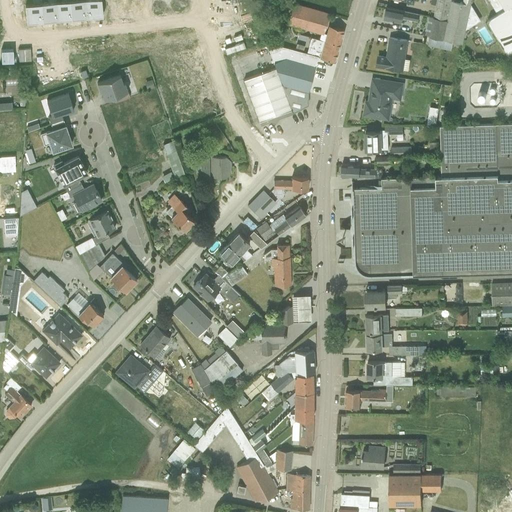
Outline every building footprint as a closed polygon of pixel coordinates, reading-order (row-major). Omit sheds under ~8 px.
[(85,0),(71,1),(72,18),(87,17),(85,0)] [(102,16),(100,0),(85,0),(87,17),(102,16)] [(462,0),(462,3),(451,1),(447,20),(433,17),(429,36),(462,44),(465,30),(471,4),(471,0),(462,0)] [(436,0),(433,17),(447,20),(451,1),(450,0),(436,0)] [(487,20),(508,54),(511,51),(511,0),(489,0),(497,14),(487,20)] [(71,1),(56,3),(57,20),(72,18),(71,1)] [(56,3),(41,4),(42,21),(57,20),(56,3)] [(329,14),(319,11),(292,3),(287,23),(321,32),(323,33),(329,14)] [(41,4),(25,5),(27,22),(42,21),(41,4)] [(471,4),(465,30),(481,20),(471,4)] [(419,14),(386,7),(384,18),(401,22),(402,18),(417,21),(419,14)] [(321,32),(319,40),(324,41),(325,39),(340,43),(344,29),(328,25),(326,34),(323,33),(321,32)] [(324,41),(319,40),(311,37),(306,53),(317,56),(335,60),(340,43),(325,39),(324,41)] [(405,59),(408,40),(390,38),(387,57),(378,56),(376,66),(408,71),(410,59),(405,59)] [(430,38),(426,42),(433,49),(436,45),(430,38)] [(269,50),(275,67),(244,79),(259,121),(262,120),(263,123),(270,121),(275,123),(277,118),(292,112),(307,105),(307,103),(307,92),(310,83),(311,79),(312,74),(317,56),(306,53),(281,46),(269,50)] [(31,61),(30,48),(18,49),(18,61),(31,61)] [(13,49),(1,50),(1,62),(13,61),(13,49)] [(120,75),(97,83),(100,92),(101,91),(104,99),(112,96),(114,102),(129,97),(127,91),(124,82),(123,83),(120,75)] [(147,89),(154,87),(151,79),(144,82),(147,89)] [(364,114),(390,118),(393,99),(401,100),(404,84),(373,79),(371,90),(373,90),(371,103),(366,102),(364,114)] [(0,110),(12,109),(11,102),(0,102),(0,110)] [(427,124),(435,124),(438,107),(430,106),(427,124)] [(51,124),(52,130),(40,134),(44,145),(49,144),(51,151),(71,144),(63,120),(51,124)] [(382,187),(352,188),(355,260),(355,263),(356,267),(358,269),(361,272),(364,274),(367,275),(370,275),(413,274),(439,273),(442,276),(457,275),(457,272),(511,270),(511,122),(478,124),(439,126),(440,142),(440,154),(441,175),(392,177),(382,177),(382,187)] [(375,131),(365,132),(366,150),(374,149),(374,150),(376,150),(376,149),(388,149),(388,134),(403,133),(402,125),(385,125),(385,129),(380,130),(380,131),(375,131)] [(166,154),(175,151),(172,141),(162,144),(166,154)] [(440,142),(429,142),(429,155),(440,154),(440,142)] [(391,146),(391,155),(411,155),(411,146),(391,146)] [(29,164),(36,161),(30,148),(24,150),(29,164)] [(175,151),(166,154),(175,179),(184,176),(175,151)] [(61,160),(52,165),(66,191),(81,184),(77,177),(86,173),(85,170),(82,165),(77,156),(63,163),(61,160)] [(203,157),(203,177),(208,177),(208,176),(211,176),(211,177),(225,177),(229,173),(229,160),(225,156),(203,157)] [(341,175),(375,176),(380,177),(382,175),(383,173),(382,170),(381,169),(359,168),(359,164),(342,164),(341,175)] [(164,182),(173,178),(170,171),(161,176),(164,182)] [(273,180),(273,194),(281,194),(281,189),(291,189),(307,189),(307,177),(291,177),(291,181),(273,180)] [(83,189),(81,184),(66,191),(69,197),(72,196),(75,201),(72,203),(77,212),(80,210),(80,211),(101,200),(96,190),(95,191),(92,184),(83,189)] [(263,190),(247,206),(252,210),(248,214),(255,221),(259,218),(260,219),(275,202),(263,190)] [(61,201),(68,197),(65,192),(58,196),(61,201)] [(184,230),(193,220),(186,214),(190,210),(174,194),(166,201),(171,206),(166,212),(172,218),(171,218),(174,221),(175,221),(184,230)] [(54,206),(49,209),(54,217),(59,215),(54,206)] [(284,216),(286,219),(273,228),(278,235),(305,215),(298,206),(284,216)] [(107,211),(88,220),(96,236),(91,238),(95,245),(98,243),(109,237),(106,231),(115,227),(107,211)] [(241,211),(234,219),(245,228),(251,221),(241,211)] [(10,215),(0,215),(0,233),(11,234),(10,215)] [(264,241),(275,233),(272,230),(265,222),(256,229),(264,241)] [(260,249),(267,244),(253,231),(247,237),(260,249)] [(228,243),(245,260),(252,255),(245,249),(249,244),(237,233),(228,243)] [(78,254),(95,245),(91,238),(91,237),(74,246),(78,254)] [(78,254),(87,271),(96,263),(104,255),(98,243),(95,245),(78,254)] [(228,243),(218,253),(230,264),(235,260),(239,264),(240,264),(245,260),(228,243)] [(270,258),(288,257),(288,244),(276,245),(276,249),(270,249),(263,254),(264,262),(270,258)] [(102,270),(125,291),(136,279),(124,269),(126,267),(112,253),(100,265),(102,266),(100,268),(102,270)] [(288,257),(270,258),(270,266),(273,266),(274,285),(290,285),(289,257),(288,257)] [(100,268),(96,263),(87,271),(92,279),(92,280),(102,270),(100,268)] [(227,273),(221,278),(231,286),(247,274),(240,264),(239,264),(227,273)] [(221,278),(227,273),(220,265),(214,271),(218,274),(221,278)] [(14,268),(12,282),(20,285),(28,276),(19,268),(14,268)] [(41,272),(33,281),(60,306),(68,297),(62,292),(64,290),(49,275),(47,277),(41,272)] [(200,278),(192,286),(208,301),(217,290),(223,295),(231,286),(221,278),(218,274),(212,280),(206,274),(200,279),(200,278)] [(491,306),(502,306),(511,305),(511,281),(491,282),(491,306)] [(367,307),(377,307),(385,306),(385,298),(396,297),(396,293),(401,293),(401,291),(407,291),(407,284),(388,285),(388,291),(385,291),(385,290),(367,291),(367,307)] [(84,321),(86,319),(93,325),(103,315),(78,292),(66,304),(84,321)] [(291,306),(291,321),(310,320),(309,294),(290,295),(291,306)] [(180,303),(171,312),(196,337),(197,336),(198,337),(207,329),(205,327),(210,322),(187,298),(181,304),(180,303)] [(511,305),(502,306),(502,316),(511,316),(511,305)] [(259,327),(260,354),(271,354),(271,349),(278,348),(278,342),(284,342),(283,322),(291,322),(291,321),(291,306),(288,306),(259,327)] [(421,307),(410,308),(395,308),(395,316),(422,315),(421,307)] [(250,310),(247,317),(256,322),(260,314),(250,310)] [(468,325),(467,310),(456,310),(457,325),(468,325)] [(69,347),(81,335),(58,313),(42,330),(56,343),(60,339),(69,347)] [(373,331),(388,330),(387,314),(376,315),(366,315),(366,331),(370,331),(373,331)] [(155,326),(140,344),(157,358),(160,357),(162,354),(163,350),(161,349),(170,339),(155,326)] [(237,338),(224,326),(217,334),(229,346),(237,338)] [(392,333),(376,333),(366,334),(367,349),(377,348),(381,348),(381,346),(388,346),(388,341),(392,341),(392,333)] [(3,346),(9,351),(14,345),(5,337),(4,342),(3,346)] [(426,345),(398,345),(389,345),(389,354),(419,354),(426,354),(426,345)] [(7,372),(18,360),(17,358),(9,351),(3,346),(0,366),(7,372)] [(204,369),(225,351),(220,346),(213,351),(215,353),(206,360),(205,359),(200,364),(204,369)] [(17,358),(18,360),(30,370),(34,366),(45,377),(59,363),(42,347),(35,354),(32,352),(26,358),(21,353),(17,358)] [(295,374),(312,373),(314,373),(313,350),(308,350),(308,348),(297,348),(297,351),(289,352),(278,364),(274,364),(275,370),(269,370),(270,379),(276,378),(276,383),(272,387),(277,392),(292,378),(288,372),(294,370),(295,374)] [(237,364),(225,351),(204,369),(213,385),(216,382),(237,364)] [(149,371),(130,356),(116,372),(135,387),(145,375),(153,382),(162,371),(154,365),(149,371)] [(168,368),(157,359),(153,364),(154,365),(162,371),(164,373),(168,368)] [(401,376),(401,361),(391,361),(377,361),(367,361),(367,376),(385,377),(385,384),(395,384),(412,385),(412,384),(412,376),(401,376)] [(487,363),(473,361),(472,373),(486,374),(487,363)] [(204,369),(200,364),(190,369),(201,387),(209,382),(211,382),(204,369)] [(242,370),(237,364),(216,382),(222,388),(242,370)] [(294,392),(312,391),(312,373),(295,374),(295,375),(293,377),(294,392)] [(20,417),(31,405),(16,391),(20,386),(10,377),(5,382),(7,383),(3,388),(6,391),(4,394),(12,401),(8,407),(6,410),(5,415),(9,418),(13,418),(17,414),(20,417)] [(215,391),(209,382),(201,387),(206,396),(215,391)] [(459,385),(440,385),(440,396),(476,396),(476,387),(459,386),(459,385)] [(346,389),(345,406),(355,406),(360,406),(361,399),(386,401),(386,390),(379,389),(379,390),(362,390),(356,390),(346,389)] [(293,407),(312,406),(312,391),(294,392),(290,396),(290,408),(293,407)] [(470,407),(471,399),(463,398),(462,407),(470,407)] [(242,477),(263,466),(251,446),(247,440),(226,406),(193,445),(201,452),(225,425),(247,461),(236,467),(242,477)] [(299,419),(312,419),(312,406),(293,407),(293,414),(290,414),(289,425),(297,419),(299,419)] [(298,444),(311,445),(312,419),(299,419),(298,444)] [(187,432),(197,440),(204,431),(195,422),(187,432)] [(247,440),(251,446),(259,439),(265,434),(262,429),(247,440)] [(172,451),(166,459),(171,463),(175,467),(181,459),(180,458),(191,445),(183,439),(173,452),(172,451)] [(251,446),(256,453),(262,448),(266,445),(261,440),(260,440),(259,439),(251,446)] [(362,465),(372,466),(383,467),(385,447),(374,446),(373,451),(363,450),(362,454),(362,457),(362,465)] [(256,453),(265,465),(269,462),(270,461),(262,448),(256,453)] [(275,469),(290,470),(292,451),(276,450),(276,462),(275,469)] [(267,473),(275,469),(276,462),(271,465),(269,462),(265,465),(263,466),(267,473)] [(420,472),(420,464),(394,464),(394,472),(420,472)] [(267,473),(263,466),(242,477),(254,500),(255,500),(261,497),(262,500),(277,492),(267,473)] [(441,490),(441,480),(441,473),(423,474),(399,474),(389,474),(389,504),(421,504),(421,490),(422,490),(441,490)] [(291,490),(310,491),(309,475),(286,475),(285,490),(291,490)] [(309,500),(310,491),(291,490),(291,499),(290,499),(290,509),(308,509),(309,500)] [(376,511),(377,507),(374,507),(375,505),(372,505),(372,507),(369,506),(369,494),(341,493),(340,505),(340,506),(339,510),(337,511),(376,511)] [(120,511),(166,511),(167,498),(122,495),(120,511)] [(65,509),(73,508),(72,500),(64,500),(65,509)] [(43,511),(51,510),(51,502),(42,502),(43,511)]
